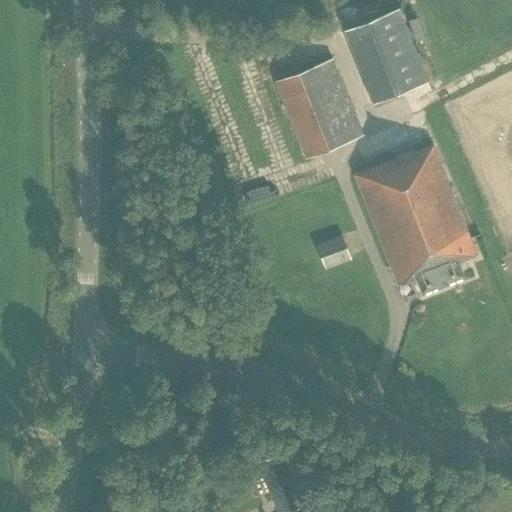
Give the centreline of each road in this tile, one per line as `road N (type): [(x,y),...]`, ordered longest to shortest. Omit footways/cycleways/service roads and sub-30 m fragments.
road 1 (unclassified): [(91,355),(312,391),(464,451),(511,445)]
road 2 (unclassified): [(91,355),(95,121),(87,0)]
road 3 (unclassified): [(63,511),(91,355)]
